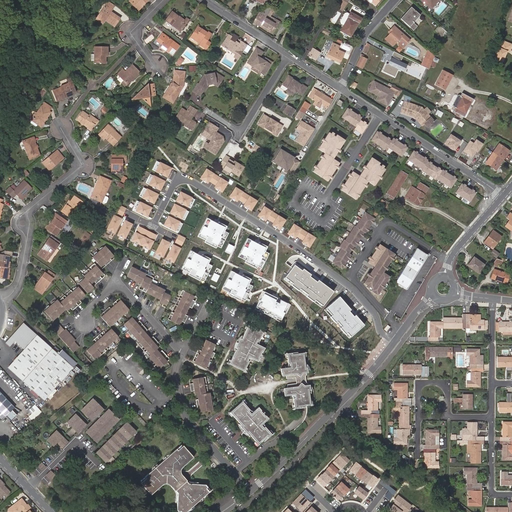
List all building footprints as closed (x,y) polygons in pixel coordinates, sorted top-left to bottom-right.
[(131,0),(130,1),(138,10),(148,0),(131,0)] [(349,0),(348,0),(342,0),(339,5),(337,9),(342,11),(343,10),(349,0)] [(421,0),(431,8),(438,0),(421,0)] [(114,7),(108,2),(96,19),(103,24),(105,20),(115,26),(120,18),(111,12),(114,7)] [(270,9),(270,8),(268,7),(264,13),(260,11),(253,23),(260,27),(270,9)] [(420,15),(411,7),(400,19),(413,31),(417,26),(413,23),(420,15)] [(272,34),(279,22),(270,17),(273,11),(270,9),(260,27),(272,34)] [(180,32),(189,20),(186,18),(183,16),(181,19),(178,16),(172,12),(165,21),(180,32)] [(343,26),(340,31),(351,37),(362,19),(351,13),(350,14),(347,12),(345,13),(340,21),(340,24),(343,26)] [(283,20),(289,24),(293,17),(287,14),(283,20)] [(406,45),(410,40),(394,26),(388,33),(390,34),(385,39),(393,46),(399,39),(406,45)] [(434,32),(442,38),(445,31),(439,26),(434,32)] [(200,43),(199,45),(207,49),(211,43),(207,41),(212,35),(208,32),(207,33),(197,27),(191,37),(200,43)] [(173,55),(179,47),(162,33),(156,41),(162,45),(160,47),(166,51),(166,50),(173,55)] [(233,51),(239,55),(246,45),(240,41),(239,43),(235,41),(236,39),(237,37),(233,34),(232,37),(228,34),(221,45),(224,47),(224,48),(225,49),(227,49),(229,49),(229,51),(232,52),(233,51)] [(501,61),(506,50),(509,51),(511,44),(511,43),(501,38),(493,58),(501,61)] [(327,57),(340,63),(345,52),(338,49),(340,46),(333,42),(327,57)] [(108,47),(95,47),(95,54),(95,61),(95,63),(105,63),(106,55),(107,55),(108,47)] [(266,70),(270,64),(272,61),(265,56),(263,59),(259,56),(262,51),(255,47),(246,61),(252,65),(260,70),(262,67),(266,70)] [(428,50),(425,58),(432,61),(435,56),(428,50)] [(390,56),(383,70),(395,76),(398,69),(403,71),(407,63),(390,56)] [(362,69),(366,60),(361,57),(357,66),(362,69)] [(425,58),(421,66),(429,70),(432,61),(425,58)] [(124,81),(127,85),(140,72),(133,65),(125,72),(123,69),(117,75),(124,81)] [(163,97),(173,103),(183,88),(185,72),(175,71),(173,84),(172,84),(163,97)] [(199,96),(203,90),(202,89),(205,84),(207,83),(207,85),(213,84),(214,82),(219,85),(223,78),(215,72),(214,73),(212,74),(211,72),(206,73),(206,75),(205,75),(204,74),(198,84),(197,83),(192,91),(199,96)] [(443,89),(448,79),(436,73),(432,80),(436,82),(435,85),(443,89)] [(289,88),(295,92),(296,93),(297,92),(302,95),(307,88),(301,84),(301,85),(296,82),(293,80),(294,79),(289,76),(283,85),(285,86),(289,88)] [(64,98),(63,97),(76,91),(72,81),(68,83),(59,87),(60,88),(53,91),(57,101),(64,98)] [(155,96),(154,83),(147,85),(133,99),(141,98),(150,107),(149,97),(155,96)] [(381,96),(380,97),(378,101),(387,106),(394,95),(399,97),(402,91),(400,90),(395,87),(393,91),(375,83),(370,92),(377,96),(378,94),(381,96)] [(309,97),(318,102),(316,105),(316,106),(319,108),(320,107),(321,105),(327,108),(331,100),(313,89),(309,97)] [(454,108),(452,111),(453,111),(452,113),(454,114),(454,115),(458,117),(459,115),(460,115),(459,117),(462,118),(463,117),(473,99),(462,93),(460,96),(459,95),(457,96),(452,105),(453,108),(454,108)] [(304,99),(295,116),(302,120),(311,103),(304,99)] [(49,111),(52,108),(44,103),(42,106),(49,111)] [(400,113),(413,118),(414,116),(417,116),(424,124),(427,128),(430,125),(434,122),(433,121),(430,118),(421,108),(404,103),(400,113)] [(37,113),(32,121),(37,125),(41,127),(50,112),(49,111),(42,106),(37,113)] [(191,115),(193,116),(195,111),(189,106),(188,107),(185,112),(181,109),(174,120),(179,122),(180,121),(183,123),(183,122),(185,123),(185,124),(193,130),(195,125),(195,122),(191,120),(190,118),(191,115)] [(295,110),(288,106),(283,112),(290,117),(295,110)] [(340,119),(348,124),(354,114),(350,111),(348,110),(346,109),(340,119)] [(94,125),(97,121),(89,115),(88,116),(82,112),(76,119),(92,130),(95,126),(94,125)] [(348,124),(355,128),(359,121),(361,118),(359,117),(357,116),(354,114),(348,124)] [(257,125),(268,131),(272,134),(273,131),(278,134),(282,127),(272,120),(272,121),(269,120),(270,119),(264,115),(257,125)] [(414,116),(413,118),(422,126),(424,124),(417,116),(414,116)] [(315,129),(302,121),(296,129),(301,132),(295,141),(305,147),(315,129)] [(353,131),(360,135),(367,126),(365,125),(363,123),(359,121),(355,128),(353,131)] [(462,135),(466,126),(457,121),(452,130),(462,135)] [(209,123),(204,131),(208,134),(207,135),(211,138),(211,140),(208,144),(206,143),(203,147),(215,155),(223,142),(222,136),(220,135),(219,136),(214,133),(218,128),(209,123)] [(100,133),(105,138),(113,146),(121,137),(108,125),(100,133)] [(376,132),(370,141),(378,146),(384,137),(380,134),(378,133),(376,132)] [(454,151),(460,139),(448,133),(442,145),(454,151)] [(323,141),(322,143),(318,150),(324,154),(322,157),(321,160),(316,168),(314,170),(313,173),(328,183),(330,180),(331,178),(336,170),(338,167),(340,164),(333,160),(338,153),(339,151),(345,142),(335,136),(334,138),(332,136),(330,135),(328,134),(323,141)] [(384,137),(378,146),(384,151),(386,148),(390,141),(389,140),(387,139),(384,137)] [(30,159),(40,156),(33,138),(23,142),(30,159)] [(392,138),(390,141),(386,148),(394,153),(400,143),(396,140),(395,139),(392,138)] [(477,152),(482,144),(476,140),(473,144),(470,141),(469,141),(463,151),(472,157),(475,152),(475,151),(477,152)] [(400,143),(394,153),(401,157),(407,148),(405,146),(403,145),(400,143)] [(495,170),(509,151),(499,144),(485,163),(495,170)] [(301,163),(281,150),(274,162),(293,174),(301,163)] [(417,154),(415,153),(413,152),(407,161),(414,166),(420,156),(417,154)] [(56,156),(54,153),(42,162),(49,170),(64,158),(59,153),(56,156)] [(122,173),(122,161),(122,155),(116,155),(115,159),(112,159),(111,164),(113,164),(113,173),(122,173)] [(420,156),(414,166),(421,170),(426,162),(427,161),(425,159),(424,158),(420,156)] [(360,195),(365,187),(367,185),(368,182),(375,187),(380,179),(381,177),(386,170),(383,168),(381,167),(379,166),(380,164),(371,158),(365,167),(364,170),(360,177),(352,172),(351,175),(349,177),(344,185),(343,188),(341,191),(357,200),(359,197),(360,195)] [(229,160),(222,171),(228,174),(230,172),(235,174),(235,173),(238,168),(240,165),(235,162),(234,163),(229,160)] [(172,169),(157,161),(152,170),(168,177),(172,169)] [(426,162),(421,170),(420,171),(428,176),(434,167),(430,164),(428,163),(426,162)] [(434,167),(428,176),(435,181),(435,180),(441,171),(438,170),(437,169),(434,167)] [(229,183),(206,169),(200,179),(208,184),(210,182),(216,186),(214,188),(222,193),(229,183)] [(441,171),(435,180),(443,185),(449,175),(445,173),(444,172),(442,170),(441,171)] [(392,200),(407,175),(401,171),(387,194),(389,196),(388,197),(392,200)] [(166,183),(151,175),(146,184),(162,192),(166,183)] [(449,175),(443,185),(450,189),(455,181),(456,180),(454,178),(452,177),(449,175)] [(104,196),(111,181),(100,177),(95,189),(96,189),(93,197),(102,201),(101,202),(105,203),(106,203),(108,199),(107,198),(104,196)] [(21,199),(27,193),(31,188),(24,181),(13,191),(9,187),(5,191),(13,198),(16,194),(21,199)] [(405,198),(417,206),(425,195),(424,195),(428,189),(420,183),(417,187),(420,189),(419,192),(412,187),(405,198)] [(465,187),(462,185),(461,184),(454,193),(462,199),(468,189),(465,187)] [(159,195),(143,187),(139,196),(155,204),(159,195)] [(258,201),(235,187),(229,197),(237,202),(239,200),(245,204),(243,206),(251,211),(258,201)] [(468,189),(462,199),(469,203),(475,194),(473,192),(471,191),(468,189)] [(196,200),(180,192),(176,201),(191,209),(196,200)] [(68,206),(63,213),(69,216),(70,215),(73,217),(83,203),(74,196),(71,201),(69,200),(67,203),(69,204),(68,206)] [(152,209),(137,201),(132,210),(148,218),(152,209)] [(123,215),(127,207),(120,203),(116,212),(123,215)] [(189,212),(173,204),(169,213),(185,220),(189,212)] [(287,220),(264,206),(258,216),(266,221),(268,219),(274,223),(272,225),(280,230),(287,220)] [(49,226),(46,229),(56,236),(60,229),(61,230),(67,221),(56,213),(53,217),(55,218),(49,226)] [(375,219),(365,213),(356,227),(364,232),(365,233),(367,231),(367,232),(369,229),(368,229),(372,223),(372,224),(374,222),(373,221),(375,219)] [(123,219),(114,214),(107,229),(116,234),(123,219)] [(184,224),(168,216),(164,225),(179,233),(184,224)] [(227,227),(207,217),(196,238),(221,251),(229,233),(225,231),(227,227)] [(134,225),(125,220),(118,235),(127,240),(134,225)] [(316,238),(294,224),(287,234),(296,239),(297,237),(303,241),(302,243),(310,248),(316,238)] [(157,235),(139,226),(131,240),(150,250),(157,235)] [(364,232),(356,227),(354,226),(350,233),(345,240),(354,246),(355,247),(356,245),(357,245),(358,243),(357,242),(361,236),(362,237),(363,235),(364,232)] [(501,237),(493,231),(484,243),(492,248),(501,237)] [(174,241),(182,245),(186,237),(179,233),(174,241)] [(58,245),(60,242),(51,236),(49,239),(46,243),(48,244),(39,255),(45,259),(47,256),(49,258),(58,245)] [(268,248),(248,238),(237,259),(262,271),(270,254),(266,252),(268,248)] [(171,243),(162,239),(155,254),(164,258),(171,243)] [(354,246),(345,240),(345,241),(344,240),(339,247),(341,248),(332,263),(342,269),(343,267),(344,268),(345,265),(348,259),(349,260),(351,257),(350,257),(351,255),(349,254),(351,251),(352,251),(353,249),(352,249),(354,246)] [(48,244),(46,243),(38,254),(39,255),(48,244)] [(182,248),(173,244),(166,259),(175,263),(182,248)] [(395,255),(380,245),(377,248),(376,247),(374,249),(376,250),(371,258),(369,257),(368,259),(369,260),(367,263),(374,267),(369,274),(368,273),(366,276),(368,277),(363,283),(366,285),(366,287),(368,288),(369,287),(372,289),(370,291),(377,295),(382,288),(383,289),(385,286),(384,286),(389,277),(383,272),(385,270),(386,271),(388,268),(386,267),(391,260),(393,261),(394,258),(393,258),(395,255)] [(112,256),(114,254),(106,246),(105,247),(101,250),(100,252),(110,263),(113,260),(111,259),(109,256),(111,255),(112,256)] [(412,256),(423,262),(428,255),(417,248),(412,256)] [(210,260),(190,250),(180,271),(204,283),(213,266),(208,264),(210,260)] [(493,250),(490,254),(496,259),(499,254),(493,250)] [(7,268),(8,262),(9,256),(11,257),(12,252),(5,251),(5,256),(0,254),(0,278),(7,279),(7,276),(9,268),(7,268)] [(107,266),(110,263),(100,252),(98,253),(95,256),(93,258),(101,266),(103,264),(102,263),(103,261),(105,264),(107,266)] [(406,290),(423,262),(412,256),(395,283),(406,290)] [(484,265),(474,258),(468,266),(478,273),(484,265)] [(334,292),(296,263),(284,279),(322,307),(334,292)] [(93,270),(91,272),(100,281),(103,279),(101,276),(100,275),(101,274),(102,275),(104,273),(95,264),(91,267),(93,270)] [(130,278),(135,280),(139,271),(137,271),(133,269),(132,268),(127,278),(130,279),(130,278)] [(509,275),(494,270),(491,279),(506,283),(509,275)] [(37,286),(44,291),(55,276),(49,271),(47,274),(45,273),(42,277),(43,278),(37,286)] [(83,274),(86,278),(92,284),(94,283),(93,281),(94,280),(95,281),(97,284),(100,281),(91,272),(89,273),(87,271),(83,274)] [(138,283),(141,285),(146,275),(141,272),(139,271),(135,280),(139,282),(138,283)] [(251,281),(231,271),(221,291),(244,303),(253,286),(249,284),(251,281)] [(146,275),(141,285),(140,286),(143,288),(144,286),(145,286),(144,288),(143,292),(146,294),(151,284),(152,281),(150,279),(151,277),(146,275)] [(92,284),(86,278),(85,279),(82,282),(80,284),(87,291),(88,290),(87,288),(89,287),(92,290),(95,287),(94,287),(92,284)] [(150,293),(154,296),(158,287),(157,287),(152,284),(151,284),(146,294),(149,295),(150,293)] [(42,294),(44,291),(37,286),(36,285),(34,289),(42,294)] [(75,291),(74,292),(81,300),(83,299),(82,298),(86,294),(80,287),(79,288),(75,291)] [(158,287),(154,296),(158,298),(158,299),(161,300),(164,293),(165,291),(165,290),(160,288),(158,287)] [(81,300),(74,292),(72,290),(68,294),(69,296),(67,298),(77,308),(80,306),(77,303),(76,301),(77,300),(79,302),(81,300)] [(183,297),(182,299),(194,305),(196,302),(193,300),(191,300),(192,298),(194,299),(195,296),(183,291),(181,296),(183,297)] [(289,304),(264,292),(256,309),(281,321),(289,304)] [(165,293),(164,293),(161,300),(160,303),(162,304),(163,302),(168,305),(172,297),(171,296),(165,293)] [(365,326),(340,297),(325,310),(350,339),(365,326)] [(77,308),(67,298),(66,300),(64,298),(60,301),(59,300),(67,309),(69,311),(71,309),(69,308),(70,307),(72,308),(74,311),(77,308)] [(176,305),(188,311),(189,309),(187,308),(188,307),(190,307),(193,309),(194,305),(182,299),(181,302),(178,300),(176,305)] [(67,309),(59,300),(58,302),(54,305),(53,306),(59,313),(61,311),(60,310),(61,309),(64,312),(67,309)] [(116,306),(124,315),(125,314),(127,313),(129,311),(130,309),(123,301),(121,302),(122,304),(121,305),(118,302),(117,301),(115,303),(114,303),(115,305),(116,306)] [(187,313),(188,311),(176,305),(173,310),(176,312),(175,314),(187,320),(189,316),(186,315),(184,314),(185,313),(187,313)] [(56,315),(59,313),(53,306),(51,307),(47,310),(46,312),(54,321),(57,318),(54,315),(56,314),(56,315)] [(111,306),(107,309),(117,321),(118,320),(122,317),(124,315),(116,306),(115,308),(116,309),(114,311),(112,308),(111,306)] [(117,321),(107,309),(104,312),(106,313),(108,316),(107,317),(105,316),(103,317),(111,326),(112,325),(115,323),(117,321)] [(187,320),(175,314),(174,316),(171,315),(169,320),(181,326),(182,323),(181,322),(181,321),(183,322),(186,323),(187,320)] [(483,330),(484,321),(484,320),(469,320),(469,314),(466,314),(462,314),(462,318),(443,318),(443,322),(430,322),(430,337),(430,341),(438,341),(438,337),(439,337),(439,329),(443,329),(443,328),(462,328),(462,324),(466,324),(469,324),(469,329),(469,330),(483,330)] [(129,328),(130,330),(137,324),(134,320),(135,319),(133,317),(132,318),(129,321),(125,324),(126,325),(129,328)] [(511,322),(498,322),(498,332),(503,332),(511,332),(511,322)] [(134,334),(136,336),(146,327),(143,324),(141,326),(139,328),(138,326),(140,325),(138,323),(137,324),(130,330),(128,332),(132,336),(134,334)] [(65,331),(60,325),(55,330),(75,352),(80,347),(76,342),(77,341),(67,330),(65,331)] [(135,340),(139,344),(149,335),(147,333),(146,335),(145,333),(146,332),(149,330),(146,327),(136,336),(137,338),(135,340)] [(107,335),(113,342),(114,341),(118,338),(119,336),(113,328),(110,331),(110,332),(107,335)] [(258,363),(260,359),(259,358),(262,353),(263,354),(265,350),(259,346),(256,345),(258,342),(260,343),(262,337),(264,333),(259,331),(258,333),(248,328),(246,331),(242,339),(241,341),(240,341),(239,343),(240,345),(237,346),(236,349),(237,350),(236,352),(231,362),(229,366),(244,373),(246,370),(249,363),(247,362),(249,358),(252,360),(258,363)] [(374,332),(366,342),(373,347),(381,338),(374,332)] [(98,337),(107,347),(109,346),(111,348),(115,344),(113,342),(107,335),(106,334),(104,336),(106,337),(104,338),(103,337),(101,334),(98,337)] [(144,346),(146,348),(157,339),(154,336),(152,338),(150,340),(149,339),(151,337),(149,335),(139,344),(142,348),(144,346)] [(96,347),(102,354),(103,355),(107,351),(105,349),(107,347),(98,337),(95,339),(97,342),(99,343),(98,345),(96,343),(94,345),(96,347)] [(157,339),(146,348),(148,350),(146,352),(150,356),(158,349),(160,347),(158,346),(156,347),(155,346),(157,344),(159,342),(157,339)] [(204,349),(213,353),(213,352),(215,347),(216,346),(207,341),(205,344),(207,345),(204,349)] [(101,355),(102,354),(96,347),(94,348),(95,349),(94,351),(91,348),(88,350),(96,360),(98,358),(101,355)] [(429,348),(429,351),(429,357),(447,357),(449,359),(452,359),(452,347),(447,347),(429,347),(429,348)] [(158,349),(150,356),(148,358),(151,362),(153,360),(155,362),(165,353),(163,350),(161,353),(159,354),(158,353),(159,351),(158,349)] [(197,355),(210,361),(211,359),(213,360),(216,355),(213,353),(204,349),(203,351),(205,352),(205,354),(201,352),(199,351),(197,355)] [(479,356),(479,349),(466,349),(466,356),(469,356),(469,367),(467,367),(468,370),(471,370),(471,372),(467,372),(467,387),(480,387),(480,372),(483,372),(483,365),(479,365),(479,356)] [(61,350),(58,354),(73,368),(76,364),(61,350)] [(165,353),(155,362),(156,364),(155,366),(159,370),(168,362),(167,360),(165,361),(164,360),(166,359),(168,356),(165,353)] [(286,380),(296,379),(296,377),(299,377),(300,377),(301,376),(302,377),(306,377),(307,376),(307,374),(309,374),(308,371),(308,368),(306,369),(306,366),(304,357),(304,353),(292,355),(292,354),(287,354),(287,358),(288,365),(290,364),(291,368),(288,369),(281,370),(282,373),(283,377),(286,377),(286,380)] [(211,362),(210,361),(197,355),(196,358),(198,359),(201,360),(200,362),(198,361),(196,363),(207,369),(208,367),(210,363),(211,362)] [(511,357),(498,357),(498,367),(511,367),(511,374),(511,357)] [(421,365),(402,365),(402,374),(421,375),(421,376),(428,376),(428,366),(421,366),(421,365)] [(296,377),(296,379),(296,380),(297,385),(297,386),(300,386),(301,384),(303,384),(303,383),(306,382),(306,379),(306,377),(302,377),(301,376),(300,377),(299,377),(296,377)] [(191,388),(205,386),(204,383),(207,383),(206,378),(192,380),(193,382),(195,382),(196,384),(193,384),(190,384),(191,388)] [(297,386),(297,385),(287,386),(288,389),(285,390),(285,393),(284,393),(285,397),(292,396),(295,396),(295,399),(293,400),(294,406),(295,410),(300,410),(300,408),(307,407),(311,406),(310,401),(309,393),(309,391),(311,391),(311,387),(310,385),(308,386),(308,384),(306,382),(303,383),(303,384),(301,384),(300,386),(297,386)] [(394,444),(407,444),(407,429),(410,429),(411,425),(409,425),(409,406),(411,406),(411,399),(407,399),(407,383),(394,383),(394,390),(397,390),(397,398),(401,398),(401,403),(401,406),(399,406),(399,414),(399,425),(400,425),(400,429),(397,429),(397,438),(394,438),(394,444)] [(205,388),(205,386),(191,388),(191,392),(194,391),(196,391),(197,393),(195,393),(195,396),(197,396),(198,395),(208,393),(207,388),(205,388)] [(0,411),(5,417),(15,408),(0,391),(0,411)] [(210,393),(208,393),(198,395),(199,399),(201,398),(201,400),(197,400),(196,401),(196,404),(211,402),(211,400),(210,395),(210,393)] [(462,404),(462,409),(472,409),(472,394),(462,395),(462,398),(454,398),(454,402),(462,402),(461,404),(462,404)] [(511,402),(510,402),(510,394),(507,394),(507,402),(499,402),(499,413),(511,412),(511,402)] [(378,418),(378,410),(378,402),(381,402),(381,395),(368,395),(367,410),(361,410),(361,418),(367,418),(367,433),(380,433),(381,426),(377,426),(378,418)] [(96,414),(101,408),(92,399),(81,410),(90,420),(96,414)] [(211,404),(211,402),(196,404),(197,408),(199,408),(202,407),(203,409),(201,410),(201,412),(213,411),(212,409),(211,404)] [(250,436),(256,442),(260,445),(268,437),(269,439),(273,435),(270,432),(265,427),(264,428),(262,426),(264,424),(269,419),(266,415),(265,416),(261,412),(262,411),(258,408),(253,413),(251,414),(249,412),(250,410),(245,405),(242,402),(230,413),(233,417),(240,424),(242,426),(241,427),(244,431),(245,430),(245,433),(248,435),(249,434),(250,436)] [(32,412),(28,415),(31,419),(41,410),(35,403),(29,409),(32,412)] [(110,425),(117,419),(108,410),(105,412),(101,417),(103,418),(94,427),(92,425),(85,432),(95,442),(102,435),(101,434),(110,425)] [(85,425),(75,414),(68,421),(73,426),(78,432),(85,425)] [(94,427),(103,418),(101,417),(92,425),(94,427)] [(111,427),(118,420),(117,419),(110,425),(111,427)] [(511,421),(502,422),(502,437),(499,437),(499,441),(500,445),(502,445),(502,450),(502,452),(502,460),(511,459),(511,421)] [(127,440),(135,432),(126,422),(123,425),(121,427),(123,429),(120,433),(118,431),(96,453),(103,461),(109,455),(114,449),(120,444),(125,439),(126,440),(127,440)] [(470,463),(480,463),(480,444),(483,444),(483,437),(477,437),(477,422),(467,422),(467,437),(473,437),(473,441),(467,441),(467,453),(470,453),(470,463)] [(249,437),(250,436),(249,434),(248,435),(245,433),(245,430),(244,431),(241,427),(242,426),(240,424),(239,426),(240,429),(242,433),(246,436),(249,437)] [(102,435),(111,427),(110,425),(101,434),(102,435)] [(425,468),(438,468),(438,461),(435,461),(435,449),(439,449),(439,446),(438,446),(435,445),(435,437),(438,437),(438,430),(425,430),(425,445),(423,445),(423,453),(425,453),(425,468)] [(67,443),(56,431),(48,439),(54,445),(56,443),(62,448),(67,443)] [(376,440),(374,444),(381,450),(382,449),(381,448),(382,447),(381,446),(382,445),(376,440)] [(178,511),(180,511),(185,511),(208,492),(205,488),(207,487),(204,485),(187,484),(185,481),(186,481),(180,474),(180,472),(180,471),(180,469),(181,467),(193,458),(182,446),(182,447),(177,451),(176,450),(144,477),(145,478),(141,483),(140,483),(150,495),(160,487),(161,485),(164,484),(166,484),(167,484),(169,485),(174,491),(175,491),(177,494),(176,510),(177,511),(178,511)] [(342,452),(336,457),(344,464),(349,459),(342,452)] [(336,457),(332,462),(339,469),(344,464),(336,457)] [(348,470),(354,475),(361,466),(355,461),(348,470)] [(330,464),(325,469),(333,476),(338,470),(330,464)] [(367,471),(361,466),(354,475),(360,479),(367,471)] [(471,491),(471,496),(471,499),(468,499),(468,506),(481,506),(481,483),(476,483),(476,468),(463,468),(463,475),(466,475),(466,490),(469,491),(471,491)] [(325,469),(321,474),(328,481),(333,476),(325,469)] [(49,479),(53,474),(49,470),(45,474),(45,475),(49,479)] [(372,475),(367,471),(360,479),(366,484),(372,475)] [(501,472),(501,485),(511,485),(511,474),(507,475),(507,472),(501,472)] [(323,486),(328,481),(321,474),(316,479),(323,486)] [(378,479),(372,475),(366,484),(371,488),(378,479)] [(4,484),(0,479),(0,493),(3,496),(4,497),(10,492),(3,485),(4,484)] [(341,481),(335,487),(344,495),(349,489),(341,481)] [(368,493),(359,486),(353,493),(363,499),(368,493)] [(384,496),(389,499),(395,489),(390,486),(384,496)] [(339,501),(344,495),(335,487),(330,492),(339,501)] [(302,511),(311,503),(301,493),(292,503),(301,511),(302,511)] [(407,511),(412,506),(397,494),(391,502),(393,504),(402,511),(403,511),(407,511)] [(18,511),(21,509),(23,511),(26,511),(29,510),(30,508),(27,504),(26,505),(21,499),(8,509),(7,511),(18,511)] [(511,511),(511,502),(508,503),(508,507),(486,508),(485,511),(511,511)]
